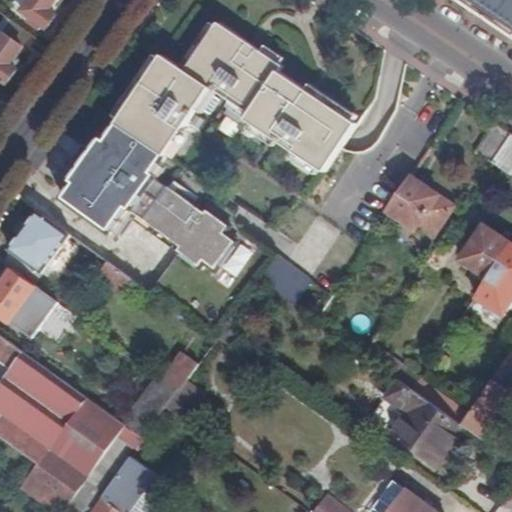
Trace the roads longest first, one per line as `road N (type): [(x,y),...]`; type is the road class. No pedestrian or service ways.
road 1 (residential): [(0,173),(126,0)]
road 2 (secondary): [(511,86),(383,0)]
